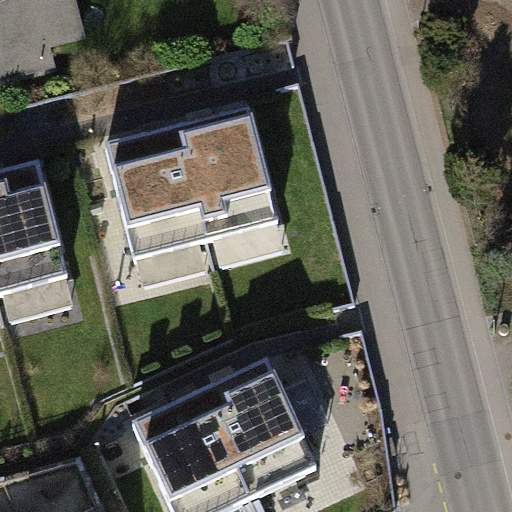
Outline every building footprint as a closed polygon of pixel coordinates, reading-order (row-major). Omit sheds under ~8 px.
[(74,0),(36,0),(0,9),(0,89),(57,75),(52,56),(87,47),(74,0)] [(248,116),(177,134),(207,253),(279,235),(248,116)] [(177,134),(105,153),(135,272),(207,253),(177,134)] [(40,169),(0,179),(0,301),(69,284),(40,169)] [(320,477),(268,366),(201,397),(253,509),(320,477)] [(245,511),(253,509),(201,397),(134,429),(172,511),(245,511)]
